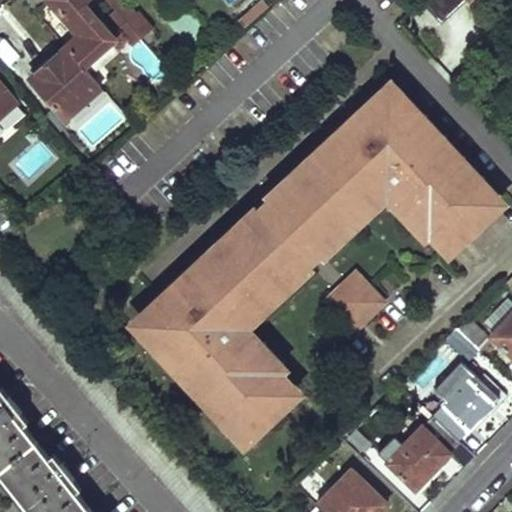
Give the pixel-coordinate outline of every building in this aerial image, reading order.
[(38,0),(33,5),(66,43),(81,63),(114,34),(89,7),(83,0),(38,0)] [(134,10),(124,0),(109,0),(115,6),(125,18),(134,10)] [(267,0),(253,0),(237,14),(243,21),(268,0),(267,0)] [(440,0),(449,9),(460,0),(440,0)] [(125,18),(115,6),(107,12),(131,40),(138,33),(125,18)] [(155,33),(148,26),(150,25),(135,9),(134,10),(125,18),(138,33),(139,34),(141,32),(147,40),(155,33)] [(0,42),(0,66),(2,69),(14,59),(0,42)] [(66,43),(30,74),(67,115),(100,84),(81,63),(66,43)] [(0,85),(0,112),(13,101),(0,85)] [(137,322),(164,351),(223,416),(243,437),(291,393),(271,371),(275,367),(255,345),(238,326),(252,313),(307,263),(304,260),(315,250),(318,253),(374,202),(388,189),(405,208),(425,230),(429,226),(449,248),(498,204),(478,183),(419,118),(392,89),(370,109),(375,116),(359,131),(352,123),(308,163),(293,177),(268,199),(271,203),(261,212),(258,209),(235,230),(220,244),(174,286),(181,293),(167,307),(161,301),(137,322)] [(370,109),(368,108),(352,123),(359,131),(375,116),(370,109)] [(427,111),(419,118),(478,183),(486,176),(427,111)] [(346,117),(302,157),(308,163),(352,123),(346,117)] [(287,171),(262,193),(268,199),(293,177),(287,171)] [(379,208),(374,202),(318,253),(323,259),(379,208)] [(229,223),(235,230),(258,209),(252,203),(229,223)] [(419,235),(425,230),(405,208),(399,214),(419,235)] [(168,279),(174,286),(220,244),(214,238),(168,279)] [(0,296),(191,511),(228,511),(0,250),(0,296)] [(312,269),(307,263),(252,313),(257,318),(312,269)] [(511,273),(502,282),(511,292),(511,273)] [(331,299),(355,324),(380,302),(356,276),(331,299)] [(181,293),(174,286),(159,299),(161,301),(167,307),(181,293)] [(511,312),(492,334),(511,352),(511,312)] [(466,317),(455,327),(473,344),(475,346),(484,334),(466,317)] [(455,327),(445,337),(463,356),(473,344),(455,327)] [(463,356),(445,337),(434,348),(453,366),(463,356)] [(262,339),(255,345),(275,367),(281,361),(262,339)] [(217,422),(223,416),(164,351),(158,357),(217,422)] [(465,377),(440,404),(466,428),(490,400),(494,404),(504,394),(480,373),(471,383),(465,377)] [(0,393),(0,468),(34,511),(93,511),(67,478),(71,474),(58,456),(54,460),(15,411),(19,408),(5,391),(2,395),(0,393)] [(355,424),(341,437),(362,457),(375,444),(355,424)] [(394,435),(377,453),(415,488),(449,451),(422,425),(404,444),(394,435)] [(351,469),(316,506),(318,507),(323,511),(376,511),(385,502),(351,469)]
